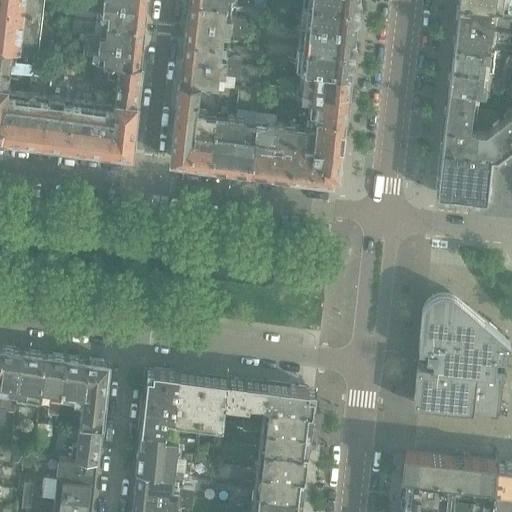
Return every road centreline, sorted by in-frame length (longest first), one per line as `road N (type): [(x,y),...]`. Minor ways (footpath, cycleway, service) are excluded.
road 1 (residential): [(383,217),(147,185)]
road 2 (residential): [(133,328),(367,362)]
road 3 (tertiary): [(383,217),(407,0)]
road 4 (residential): [(147,185),(167,0)]
road 5 (residential): [(112,511),(133,328)]
road 6 (tertiary): [(351,511),(367,362)]
road 7 (residential): [(147,185),(0,166)]
road 8 (tertiary): [(367,362),(383,217)]
road 9 (residential): [(0,314),(133,328)]
